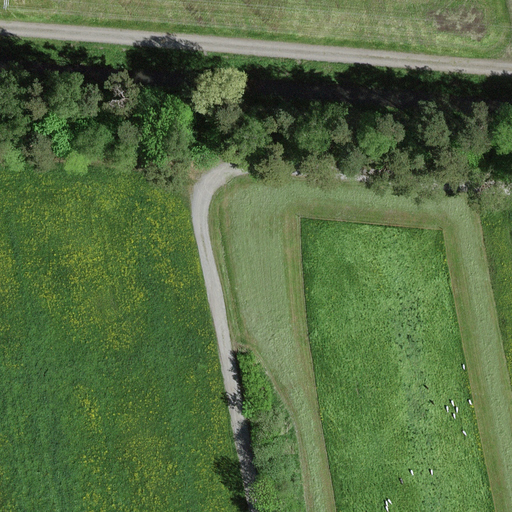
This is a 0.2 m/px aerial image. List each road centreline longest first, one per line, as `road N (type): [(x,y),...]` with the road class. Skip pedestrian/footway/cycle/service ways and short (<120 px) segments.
road 1 (track): [(511,187),(243,163),(216,178),(204,214),(260,511)]
road 2 (track): [(0,26),(511,69)]
